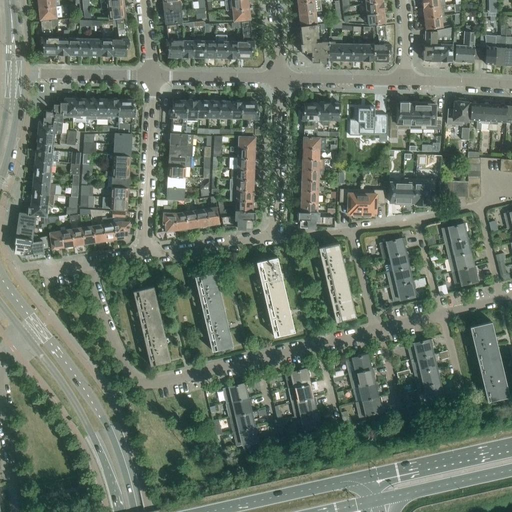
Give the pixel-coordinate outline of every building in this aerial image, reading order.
[(59,6),(58,0),(37,0),(37,3),(38,4),(39,9),(59,6)] [(124,6),(123,0),(106,0),(108,8),(124,6)] [(181,10),(179,0),(176,0),(163,1),(164,6),(163,7),(163,10),(164,11),(164,12),(181,10)] [(248,0),(227,0),(225,0),(226,11),(233,10),(249,8),(248,3),(249,2),(248,0)] [(315,11),(314,0),(298,2),(299,6),(298,8),(298,11),(299,12),(299,13),(315,11)] [(383,6),(383,2),(366,4),(367,15),(384,13),(384,12),(385,10),(385,8),(383,6)] [(441,16),(441,15),(440,5),(423,7),(423,8),(422,10),(423,12),(424,14),(424,18),(441,16)] [(60,16),(59,6),(39,9),(39,13),(39,14),(39,17),(40,18),(40,19),(60,16)] [(124,11),(124,6),(108,8),(109,18),(125,16),(126,14),(125,11),(124,11)] [(249,13),(249,8),(233,10),(234,20),(250,19),(250,17),(250,16),(250,13),(249,13)] [(181,16),(181,10),(164,12),(165,13),(164,14),(164,17),(165,18),(166,23),(188,20),(188,15),(181,16)] [(316,17),(315,11),(299,13),(299,15),(299,18),(300,19),(301,24),(317,22),(317,21),(324,21),(323,16),(316,17)] [(384,14),(384,13),(367,15),(368,26),(385,24),(384,19),(385,17),(385,14),(384,14)] [(425,22),(424,24),(424,27),(425,28),(426,29),(442,27),(441,16),(424,18),(425,22)] [(57,54),(57,38),(53,38),(52,26),(58,26),(58,23),(57,23),(57,19),(40,21),(42,38),(41,38),(41,39),(40,41),(40,43),(41,44),(41,47),(43,47),(43,54),(57,54)] [(127,39),(125,19),(112,20),(112,25),(112,27),(118,27),(120,38),(112,38),(112,56),(113,55),(126,55),(126,48),(129,48),(129,46),(130,44),(130,42),(129,41),(129,39),(127,39)] [(253,41),(250,21),(238,22),(238,28),(238,30),(237,30),(242,30),(243,34),(243,41),(237,41),(237,58),(238,58),(252,58),(252,50),(254,50),(254,49),(255,47),(255,44),(254,43),(254,41),(253,41)] [(503,64),(506,24),(501,23),(500,35),(496,35),(494,64),(503,64)] [(182,57),(183,40),(177,40),(177,30),(178,30),(178,24),(166,25),(168,40),(166,40),(166,42),(165,43),(165,45),(166,47),(166,49),(168,49),(168,56),(182,57)] [(316,37),(318,36),(317,24),(301,26),(301,30),(300,30),(300,32),(299,33),(298,33),(298,34),(298,35),(298,36),(298,37),(299,37),(300,38),(301,38),(302,43),(300,43),(301,52),(306,51),(313,51),(313,46),(317,46),(316,41),(316,37)] [(511,36),(510,36),(511,28),(508,28),(508,24),(506,24),(503,64),(511,65),(511,36)] [(387,44),(385,25),(373,27),(373,30),(373,34),(378,33),(379,44),(374,44),(373,61),(374,61),(374,60),(388,61),(388,53),(390,53),(390,51),(391,50),(391,47),(390,46),(390,45),(387,44)] [(475,48),(475,46),(474,45),(475,31),(474,31),(474,26),(466,25),(465,31),(464,31),(463,44),(455,44),(454,61),(473,62),(474,59),(474,48),(475,48)] [(451,41),(452,41),(452,31),(453,31),(454,26),(452,27),(444,28),(437,30),(437,31),(426,31),(425,39),(423,39),(422,52),(422,55),(422,59),(423,59),(423,61),(432,61),(440,61),(440,60),(441,60),(442,61),(445,61),(446,60),(451,60),(451,41)] [(57,54),(57,55),(58,55),(59,55),(62,55),(63,55),(68,55),(68,38),(68,30),(63,30),(63,38),(57,38),(57,54)] [(494,64),(496,35),(491,35),(485,35),(485,39),(485,41),(486,47),(486,48),(485,60),(485,63),(494,64)] [(329,50),(329,40),(322,40),(322,36),(318,36),(316,37),(316,41),(317,46),(313,46),(313,51),(306,51),(306,57),(312,57),(312,61),(319,62),(319,60),(321,60),(321,61),(322,62),(323,63),(324,63),(325,63),(326,62),(327,62),(327,61),(328,61),(328,59),(331,59),(332,50),(329,50)] [(79,54),(79,38),(68,38),(68,55),(68,54),(73,54),(74,55),(77,55),(78,54),(79,54)] [(90,55),(90,38),(79,38),(79,54),(84,55),(85,56),(88,56),(90,55)] [(101,55),(101,38),(90,38),(90,55),(91,55),(93,56),(95,56),(96,55),(101,55)] [(112,56),(112,38),(101,38),(101,55),(106,55),(107,56),(110,56),(111,56),(112,56)] [(193,57),(194,40),(183,40),(182,57),(183,57),(184,58),(187,58),(188,57),(193,57)] [(204,57),(205,40),(194,40),(193,57),(198,57),(199,58),(202,58),(203,57),(204,57)] [(215,57),(216,40),(205,40),(204,57),(208,57),(210,58),(213,58),(214,57),(215,57)] [(226,58),(226,41),(216,40),(215,57),(216,57),(217,58),(220,58),(221,57),(226,57),(226,58)] [(341,59),(341,43),(335,43),(335,40),(329,40),(329,50),(332,50),(331,59),(335,59),(336,60),(339,60),(341,59)] [(237,58),(237,41),(226,41),(226,58),(231,58),(232,59),(235,59),(236,58),(237,58)] [(352,60),(353,43),(341,43),(341,59),(346,60),(347,61),(350,61),(351,60),(352,60)] [(363,60),(363,43),(353,43),(352,60),(353,60),(354,61),(357,61),(359,60),(363,60)] [(373,61),(374,44),(363,43),(363,60),(368,60),(369,61),(372,62),(373,61)] [(474,48),(474,59),(485,60),(486,48),(479,47),(479,48),(475,48),(474,48)] [(86,114),(86,98),(84,98),(83,98),(80,98),(76,98),(76,96),(64,96),(63,98),(65,99),(65,102),(65,105),(67,105),(67,106),(74,106),(74,116),(80,117),(80,114),(86,114)] [(86,114),(86,119),(96,119),(96,115),(97,99),(95,99),(94,98),(92,98),(91,99),(86,98),(86,114)] [(108,115),(108,98),(107,98),(107,99),(103,99),(102,98),(99,98),(98,99),(97,99),(96,115),(108,115)] [(119,115),(119,99),(118,99),(117,98),(114,98),(113,99),(108,98),(108,115),(119,115)] [(133,100),(119,99),(119,115),(118,131),(131,132),(132,116),(135,116),(135,114),(136,113),(136,110),(135,109),(135,107),(133,107),(133,100)] [(187,116),(187,100),(183,100),(181,100),(181,99),(176,99),(172,103),(171,103),(171,104),(171,108),(170,108),(170,110),(169,111),(169,114),(170,115),(170,117),(172,117),(171,131),(187,132),(187,127),(187,116)] [(187,116),(187,120),(198,120),(198,117),(198,101),(198,100),(193,100),(192,99),(189,99),(188,100),(187,100),(187,116)] [(209,117),(209,101),(207,101),(206,100),(204,100),(203,101),(198,101),(198,117),(209,117)] [(220,117),(220,101),(215,101),(214,100),(211,100),(210,101),(209,101),(209,117),(220,117)] [(231,117),(231,101),(226,101),(225,100),(222,100),(221,101),(220,101),(220,117),(231,117)] [(242,117),(242,102),(242,101),(241,101),(240,100),(237,100),(236,101),(231,101),(231,117),(242,117)] [(467,125),(469,102),(462,102),(461,100),(458,100),(456,101),(454,101),(454,111),(448,110),(447,115),(445,115),(445,123),(461,124),(461,125),(467,125)] [(390,116),(390,128),(409,129),(410,104),(408,104),(408,102),(399,101),(399,104),(397,104),(396,116),(390,116)] [(481,119),(482,103),(476,103),(476,101),(473,101),(472,102),(471,102),(469,119),(477,119),(476,129),(481,129),(481,123),(481,119)] [(65,105),(65,102),(54,102),(53,109),(51,111),(54,114),(54,121),(58,121),(63,122),(63,121),(63,116),(74,116),(74,106),(67,106),(67,105),(65,105)] [(256,102),(242,102),(242,117),(247,117),(247,126),(254,126),(255,118),(258,119),(258,117),(259,116),(259,113),(258,112),(259,109),(256,109),(256,102)] [(329,119),(329,103),(324,103),(324,102),(320,102),(319,103),(318,103),(318,119),(323,119),(322,125),(328,125),(329,119)] [(410,104),(409,129),(422,129),(422,102),(414,102),(414,104),(410,104)] [(422,102),(422,129),(441,129),(442,116),(435,116),(435,104),(431,104),(431,102),(422,102)] [(492,130),(494,104),(488,104),(487,102),(484,102),(483,103),(482,103),(481,119),(489,120),(488,129),(492,130)] [(318,119),(318,103),(304,103),(304,110),(302,110),(302,112),(301,113),(301,116),(301,117),(301,119),(304,119),(304,135),(317,136),(317,131),(318,131),(318,119)] [(339,120),(340,104),(339,104),(338,103),(334,103),(329,103),(329,119),(339,120)] [(506,121),(507,105),(504,105),(504,103),(500,103),(499,104),(494,104),(492,130),(497,130),(497,124),(498,121),(506,121)] [(350,119),(349,135),(360,135),(360,133),(386,134),(387,114),(374,114),(374,109),(374,107),(369,107),(369,108),(361,108),(354,107),(353,119),(350,119)] [(54,114),(51,111),(43,111),(43,122),(46,122),(46,123),(46,131),(54,132),(56,133),(57,132),(61,133),(61,132),(62,133),(63,122),(58,121),(54,121),(54,114)] [(53,147),(54,132),(46,131),(46,123),(46,122),(43,122),(39,122),(40,120),(37,120),(36,133),(38,133),(38,136),(36,137),(36,141),(37,142),(37,146),(53,147)] [(462,127),(461,139),(468,140),(469,128),(462,127)] [(76,131),(71,130),(68,130),(64,129),(63,133),(67,134),(66,144),(75,144),(76,131)] [(94,143),(94,142),(94,133),(84,134),(84,142),(94,143)] [(131,139),(131,134),(115,133),(114,143),(114,144),(130,145),(130,144),(132,143),(132,140),(131,139)] [(187,145),(187,134),(171,133),(171,138),(170,139),(169,142),(170,143),(170,144),(187,145)] [(222,147),(222,136),(214,136),(214,147),(222,147)] [(255,138),(255,137),(239,136),(239,146),(239,147),(254,148),(254,143),(256,142),(256,139),(255,138)] [(303,140),(302,143),(303,144),(303,148),(319,149),(325,149),(325,138),(320,138),(304,137),(304,139),(303,140)] [(96,154),(96,143),(96,142),(94,142),(94,143),(84,142),(83,153),(96,154)] [(130,146),(130,145),(114,144),(114,143),(110,143),(109,154),(129,156),(130,151),(131,150),(131,147),(130,146)] [(193,145),(187,145),(170,144),(170,145),(169,146),(169,149),(170,150),(170,155),(186,156),(192,156),(193,145)] [(58,161),(59,150),(53,150),(53,147),(37,146),(36,150),(35,151),(35,153),(36,155),(35,160),(51,162),(52,161),(58,161)] [(254,152),(254,148),(239,147),(239,146),(230,146),(230,151),(238,151),(238,157),(238,158),(254,159),(254,158),(255,156),(255,154),(254,152)] [(221,156),(222,147),(214,147),(213,157),(218,157),(218,156),(221,156)] [(319,159),(319,158),(319,149),(303,148),(303,153),(302,154),(302,156),(303,158),(303,159),(319,159)] [(74,152),(73,163),(71,163),(71,164),(79,164),(80,152),(74,152)] [(95,164),(96,154),(83,153),(82,163),(91,164),(95,164)] [(129,160),(129,156),(109,154),(107,154),(107,158),(113,159),(113,165),(129,166),(129,165),(130,164),(130,161),(129,160)] [(185,167),(186,156),(170,155),(169,159),(168,161),(168,163),(169,165),(169,166),(185,167)] [(254,159),(238,158),(238,157),(233,157),(233,168),(231,168),(231,169),(253,169),(254,164),(255,163),(255,160),(254,159)] [(324,170),(324,159),(319,158),(319,159),(303,159),(302,161),(302,163),(303,165),(303,169),(324,170)] [(50,172),(51,162),(35,160),(35,164),(34,165),(33,168),(34,170),(34,171),(50,172)] [(90,174),(91,164),(82,163),(82,174),(90,175),(90,174)] [(79,175),(79,164),(71,164),(70,174),(73,174),(75,174),(75,175),(79,175)] [(129,167),(129,166),(113,165),(113,171),(106,170),(105,175),(108,175),(108,176),(128,177),(129,172),(129,171),(130,168),(129,167)] [(185,177),(185,167),(169,166),(168,168),(168,170),(169,172),(168,176),(185,177)] [(220,174),(220,168),(213,168),(212,178),(217,178),(220,178),(223,178),(223,175),(220,174)] [(253,173),(253,169),(231,169),(231,179),(253,180),(253,179),(254,178),(254,175),(253,173)] [(324,174),(324,170),(303,169),(302,174),(301,175),(301,177),(302,179),(302,180),(318,180),(318,174),(324,174)] [(50,179),(50,172),(34,171),(34,172),(33,172),(33,175),(34,177),(33,182),(52,184),(53,183),(53,180),(50,179)] [(89,185),(90,175),(82,174),(81,184),(89,185)] [(128,178),(128,177),(108,176),(107,186),(112,186),(112,187),(128,188),(128,183),(129,182),(129,179),(128,178)] [(184,188),(185,177),(168,176),(168,181),(167,182),(167,185),(168,186),(168,187),(184,188)] [(402,204),(403,177),(403,180),(390,179),(389,202),(394,202),(394,204),(402,204)] [(415,204),(416,178),(403,177),(402,204),(411,205),(411,203),(415,203),(414,204),(415,204)] [(217,188),(217,178),(212,178),(212,189),(221,190),(221,189),(217,188)] [(435,178),(416,178),(415,204),(417,204),(417,206),(426,206),(426,204),(428,204),(428,191),(435,191),(435,178)] [(254,181),(253,180),(231,179),(231,189),(237,189),(237,190),(253,191),(253,185),(254,184),(254,181)] [(318,186),(318,180),(302,180),(301,182),(301,184),(302,186),(302,190),(318,191),(318,190),(324,191),(324,186),(318,186)] [(209,189),(209,181),(200,188),(205,189),(209,189)] [(439,185),(439,195),(468,197),(468,190),(468,183),(468,181),(453,181),(452,185),(440,185),(439,185)] [(55,183),(53,183),(52,184),(33,182),(33,186),(31,187),(31,190),(32,192),(32,193),(54,195),(55,183)] [(127,192),(128,188),(112,187),(111,197),(127,198),(127,197),(128,196),(128,193),(127,192)] [(184,198),(184,188),(168,187),(168,188),(167,189),(166,192),(167,193),(167,198),(177,199),(184,199),(184,198)] [(231,189),(230,200),(236,200),(252,201),(252,200),(253,199),(253,196),(252,195),(253,191),(237,190),(237,189),(231,189)] [(353,215),(361,215),(362,189),(340,189),(339,202),(348,202),(347,211),(350,212),(350,214),(353,214),(353,215)] [(362,189),(361,215),(369,216),(369,214),(373,214),(373,212),(376,212),(376,203),(384,203),(385,190),(362,189)] [(317,202),(318,191),(302,190),(302,195),(301,196),(300,199),(302,201),(317,202)] [(31,195),(31,197),(31,199),(31,204),(47,205),(53,206),(54,195),(32,193),(31,195)] [(127,199),(127,198),(111,197),(110,208),(126,209),(127,204),(128,203),(128,200),(127,199)] [(174,213),(175,213),(175,200),(167,200),(168,200),(168,206),(164,206),(164,215),(162,216),(162,219),(163,220),(163,223),(164,223),(164,224),(165,224),(166,231),(177,229),(174,213)] [(252,201),(236,200),(236,209),(235,209),(235,211),(252,211),(252,207),(253,206),(253,203),(252,201)] [(317,211),(317,202),(302,201),(302,202),(300,203),(300,206),(301,207),(301,211),(319,212),(319,211),(317,211)] [(46,216),(47,205),(31,204),(31,207),(28,207),(27,213),(36,214),(36,215),(46,216)] [(219,223),(217,206),(206,208),(208,224),(209,224),(211,225),(213,225),(215,223),(219,223)] [(208,224),(206,208),(195,209),(198,226),(202,225),(204,226),(207,226),(208,224)] [(105,210),(101,209),(101,215),(102,215),(103,224),(105,240),(110,239),(111,240),(114,239),(115,238),(116,238),(114,222),(113,222),(113,217),(106,219),(105,210)] [(198,226),(195,209),(185,211),(188,227),(190,228),(193,228),(194,227),(198,226)] [(124,218),(125,211),(112,210),(113,217),(113,222),(114,222),(116,238),(126,237),(127,231),(127,230),(128,230),(129,229),(130,228),(130,225),(129,223),(129,222),(119,221),(119,217),(124,218)] [(255,211),(252,211),(235,211),(235,215),(229,215),(227,215),(226,210),(224,210),(219,210),(222,227),(228,226),(237,227),(237,228),(244,228),(244,227),(251,228),(251,220),(252,220),(252,219),(254,219),(254,218),(256,217),(256,214),(255,213),(255,211)] [(188,227),(185,211),(175,213),(174,213),(177,229),(181,228),(183,229),(186,229),(187,228),(188,227)] [(297,214),(297,216),(298,218),(298,219),(300,219),(300,220),(301,220),(300,226),(308,226),(308,227),(314,227),(314,226),(334,227),(334,223),(334,216),(319,216),(319,212),(301,211),(298,211),(298,213),(297,214)] [(511,211),(510,212),(503,214),(507,228),(511,226),(511,211)] [(34,227),(36,215),(36,214),(27,213),(20,213),(19,218),(18,219),(17,222),(18,223),(18,225),(34,227)] [(468,230),(466,223),(441,228),(445,243),(467,238),(465,231),(468,230)] [(103,224),(92,225),(95,241),(97,242),(100,242),(101,240),(105,240),(103,224)] [(33,233),(34,227),(18,225),(18,226),(17,227),(16,230),(17,231),(16,237),(32,239),(32,238),(33,238),(33,237),(37,238),(37,234),(33,233)] [(95,241),(92,225),(82,227),(84,243),(85,243),(87,244),(90,243),(91,242),(95,241)] [(84,243),(82,227),(71,228),(74,245),(78,244),(80,245),(83,244),(84,243)] [(71,228),(60,230),(63,246),(68,246),(69,246),(72,246),(73,245),(74,245),(71,228)] [(63,246),(60,230),(50,232),(53,248),(54,248),(55,249),(58,248),(59,247),(63,246)] [(15,236),(13,249),(15,251),(21,252),(21,253),(23,253),(23,255),(25,254),(27,255),(29,255),(30,253),(33,253),(34,253),(34,254),(44,252),(43,250),(50,249),(48,239),(48,236),(37,238),(33,237),(33,238),(32,238),(32,239),(16,237),(15,236)] [(406,245),(405,237),(380,243),(383,257),(390,256),(405,252),(404,246),(406,245)] [(470,237),(467,238),(445,243),(448,256),(470,252),(469,245),(471,244),(470,237)] [(347,279),(342,258),(339,242),(318,247),(327,284),(347,279)] [(473,251),(470,252),(448,256),(452,271),(473,266),(472,259),(474,259),(473,251)] [(408,252),(405,252),(390,256),(393,270),(409,267),(408,267),(407,260),(410,259),(408,252)] [(286,294),(281,272),(277,256),(256,261),(265,298),(286,294)] [(393,271),(387,272),(390,286),(412,281),(410,274),(417,272),(415,265),(408,267),(409,267),(393,270),(393,271)] [(476,265),(473,266),(452,271),(455,286),(477,281),(475,274),(478,273),(476,265)] [(224,308),(219,286),(215,271),(194,276),(203,313),(224,308)] [(425,278),(412,281),(390,286),(393,301),(415,295),(413,288),(426,285),(425,278)] [(356,316),(352,300),(347,279),(327,284),(335,321),(356,316)] [(162,323),(157,301),(153,286),(133,290),(141,328),(162,323)] [(294,331),(291,315),(286,294),(265,298),(273,336),(294,331)] [(233,346),(229,328),(224,308),(203,313),(212,351),(233,346)] [(500,358),(494,336),(491,321),(469,326),(478,363),(500,358)] [(171,360),(167,344),(162,323),(141,328),(150,365),(171,360)] [(433,346),(432,339),(407,344),(410,359),(433,354),(431,347),(433,346)] [(433,354),(410,359),(414,373),(436,368),(434,361),(441,360),(439,352),(433,354)] [(352,357),(346,359),(349,373),(355,372),(371,368),(369,361),(372,361),(370,353),(352,357)] [(509,396),(505,380),(500,358),(478,363),(487,401),(509,396)] [(442,366),(436,368),(414,373),(417,387),(424,386),(439,382),(438,375),(444,374),(442,366)] [(310,375),(309,368),(285,373),(288,388),(294,386),(310,383),(308,376),(310,375)] [(373,368),(371,368),(355,372),(349,373),(353,388),(359,386),(374,382),(373,375),(375,375),(373,368)] [(442,381),(439,382),(424,386),(425,392),(418,394),(420,402),(443,397),(441,389),(444,389),(442,381)] [(247,382),(223,388),(226,403),(248,397),(246,391),(249,390),(247,382)] [(312,382),(310,383),(294,386),(297,400),(313,397),(311,390),(314,389),(312,382)] [(377,382),(374,382),(359,386),(362,400),(378,396),(376,390),(378,389),(377,382)] [(315,396),(313,397),(297,400),(297,401),(292,402),(295,417),(301,415),(301,414),(316,411),(315,404),(317,404),(315,396)] [(380,396),(378,396),(362,400),(356,401),(360,416),(381,411),(379,404),(382,403),(380,396)] [(248,397),(226,403),(229,416),(235,415),(236,415),(251,411),(250,405),(252,404),(251,397),(248,397)] [(235,415),(229,416),(233,431),(255,426),(253,419),(256,418),(260,418),(258,410),(254,411),(251,411),(236,415),(235,415)] [(319,410),(316,411),(301,414),(301,415),(304,430),(320,426),(318,418),(320,418),(319,410)] [(255,426),(233,431),(236,446),(242,444),(243,451),(260,448),(259,446),(258,441),(256,433),(259,433),(257,425),(255,426)] [(40,458),(42,472),(76,469),(74,453),(68,454),(66,430),(54,431),(45,431),(45,442),(36,442),(37,458),(40,458)]
